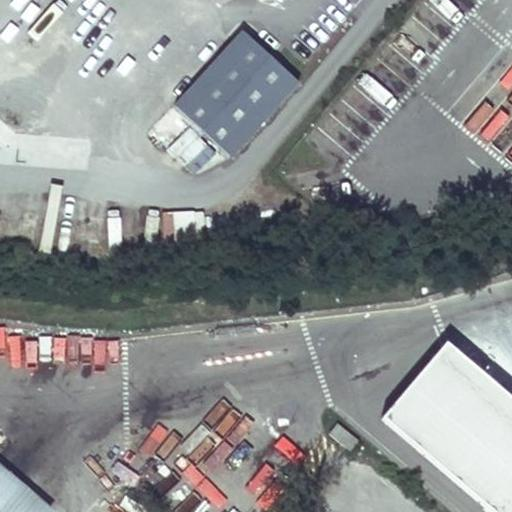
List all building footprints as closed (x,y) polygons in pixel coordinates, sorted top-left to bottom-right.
[(35,6),(21,23),(41,39),(55,22),(35,6)] [(298,82),(247,37),(183,109),(234,154),(298,82)] [(175,157),(193,174),(214,151),(196,134),(175,157)] [(176,239),(176,208),(150,209),(150,239),(176,239)] [(28,331),(27,359),(47,360),(49,332),(28,331)] [(511,511),(511,403),(451,351),(390,424),(493,511),(511,511)] [(0,511),(1,511),(25,485),(0,463),(0,511)] [(49,511),(52,508),(25,485),(1,511),(49,511)]
